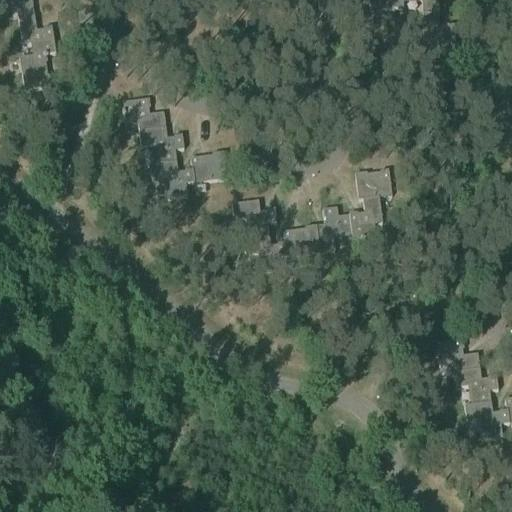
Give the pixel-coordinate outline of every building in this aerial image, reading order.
[(0,0),(0,11),(15,9),(17,24),(33,21),(30,0),(0,0)] [(316,0),(317,12),(326,12),(326,25),(337,24),(337,26),(341,26),(341,24),(349,24),(348,0),(316,0)] [(402,12),(402,6),(401,0),(368,0),(368,13),(402,12)] [(421,5),(421,17),(437,17),(436,0),(401,0),(402,6),(421,5)] [(437,17),(421,17),(422,44),(430,43),(431,56),(442,56),(442,58),(446,57),(446,56),(454,55),(453,28),(445,29),(445,30),(438,31),(437,17)] [(32,48),(33,59),(46,57),(46,59),(55,57),(51,31),(42,32),(43,34),(36,35),(33,21),(17,24),(21,49),(32,48)] [(46,57),(33,59),(18,62),(23,95),(50,91),(48,79),(46,79),(44,66),(46,66),(45,60),(46,60),(46,59),(46,57)] [(511,101),(503,103),(504,111),(492,113),(495,134),(511,131),(511,101)] [(137,128),(138,136),(164,132),(162,117),(148,118),(147,111),(149,111),(148,103),(141,104),(121,107),(122,115),(121,115),(121,119),(123,118),(124,130),(137,128)] [(154,149),(157,168),(175,166),(174,155),(183,153),(181,139),(173,140),(173,142),(166,143),(164,132),(138,136),(140,151),(154,149)] [(189,163),(190,173),(192,188),(226,183),(223,164),(222,156),(211,158),(211,160),(189,163)] [(175,166),(157,168),(149,169),(151,185),(163,184),(166,203),(186,201),(185,188),(192,188),(190,173),(183,174),(184,176),(177,177),(175,166)] [(357,205),(362,204),(378,202),(391,200),(387,174),(379,175),(379,176),(366,178),(365,176),(354,178),(357,205)] [(348,217),(348,219),(350,238),(351,244),(360,243),(360,245),(363,244),(363,243),(374,241),(373,228),(381,227),(378,207),(378,202),(362,204),(363,217),(356,218),(356,216),(348,217)] [(247,223),(249,241),(268,239),(266,228),(275,227),(274,212),(265,213),(266,215),(259,216),(257,205),(250,206),(231,208),(233,224),(247,223)] [(325,229),(315,230),(318,257),(334,255),(332,240),(350,238),(348,219),(337,221),(336,212),(321,214),(322,222),(324,222),(325,229)] [(282,236),(283,246),(285,261),(318,257),(315,230),(302,231),(302,233),(282,236)] [(268,239),(249,241),(241,242),(243,259),(256,257),(259,277),(279,274),(278,262),(285,261),(283,246),(276,247),(276,249),(269,250),(268,239)] [(450,369),(452,377),(478,373),(476,358),(464,360),(461,341),(434,345),(436,356),(434,357),(435,360),(437,360),(438,371),(450,369)] [(468,390),(471,409),(489,407),(488,396),(497,394),(495,380),(486,381),(487,383),(480,384),(478,373),(452,377),(454,393),(468,390)] [(511,402),(503,403),(505,414),(507,428),(511,427),(511,402)] [(489,407),(471,409),(463,410),(465,426),(478,425),(481,445),(501,442),(499,429),(507,428),(505,414),(498,415),(498,417),(491,418),(489,407)]
